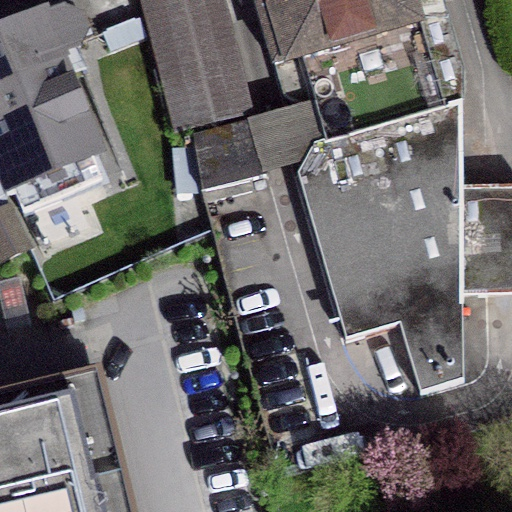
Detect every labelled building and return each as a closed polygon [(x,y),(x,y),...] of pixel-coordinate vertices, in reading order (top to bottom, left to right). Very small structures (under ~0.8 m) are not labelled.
[(143,0),(176,132),(248,115),(219,0),(143,0)] [(511,189),(462,190),(461,71),(440,0),(254,0),(283,96),(303,108),(312,105),(324,145),(314,147),(297,178),(346,343),(399,327),(420,396),(463,383),(462,298),(511,297),(511,189)] [(79,52),(83,43),(79,26),(66,21),(46,29),(44,24),(0,42),(0,176),(6,191),(13,189),(23,214),(99,183),(89,157),(96,155),(57,62),(79,52)] [(182,142),(184,150),(201,204),(251,191),(249,182),(266,177),(253,124),(182,142)] [(0,262),(29,248),(4,197),(0,199),(0,262)] [(0,511),(129,511),(98,380),(0,404),(0,511)]
